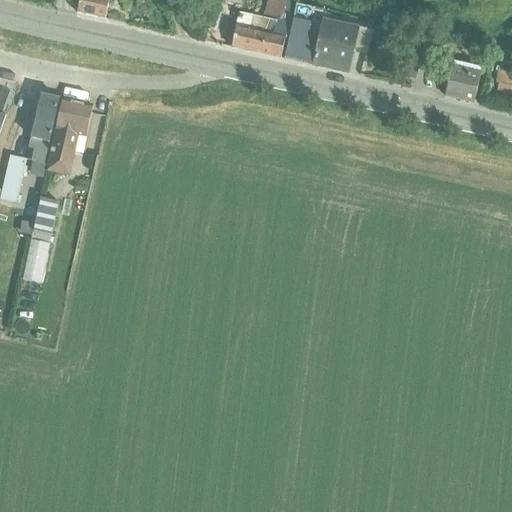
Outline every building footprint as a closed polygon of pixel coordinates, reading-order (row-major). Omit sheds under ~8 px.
[(81,0),(78,14),(106,21),(110,1),(105,0),(81,0)] [(289,41),(297,7),(298,1),(292,0),(287,0),(287,2),(281,0),(268,0),(263,20),(240,14),(232,49),(282,60),(287,41),(289,41)] [(297,7),(289,41),(285,61),(298,64),(300,57),(315,60),(313,67),(349,75),(359,28),(331,22),(332,16),(325,15),(326,12),(297,7)] [(396,59),(391,74),(416,82),(421,67),(396,59)] [(452,67),(445,98),(475,104),(482,73),(452,67)] [(1,91),(16,95),(19,83),(4,79),(1,91)] [(511,80),(500,79),(496,93),(511,96),(511,80)] [(42,96),(29,149),(35,150),(30,176),(44,179),(47,165),(44,164),(59,100),(42,96)] [(63,100),(47,172),(71,177),(79,137),(87,138),(93,107),(63,100)] [(11,157),(1,200),(17,204),(27,160),(11,157)] [(41,198),(31,241),(49,245),(59,202),(41,198)] [(28,199),(22,228),(31,230),(37,201),(28,199)] [(0,236),(8,209),(0,206),(0,236)]
